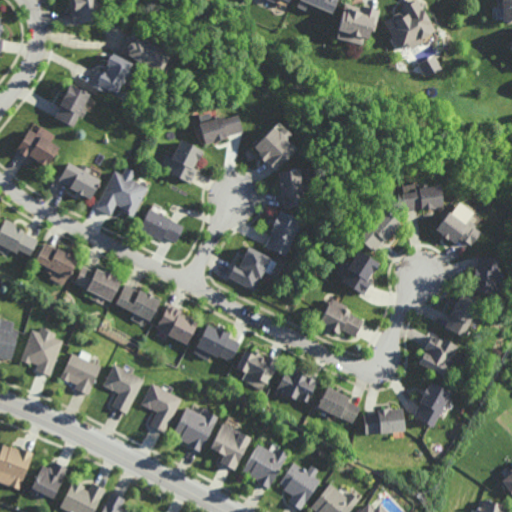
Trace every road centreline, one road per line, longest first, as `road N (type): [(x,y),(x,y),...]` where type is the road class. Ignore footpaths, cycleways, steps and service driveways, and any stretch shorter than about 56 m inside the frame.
road 1 (residential): [(0,178),(48,214),(361,369),(387,354),(422,274)]
road 2 (tertiary): [(233,511),(0,398)]
road 3 (residential): [(28,0),(38,16),(38,50),(0,108)]
